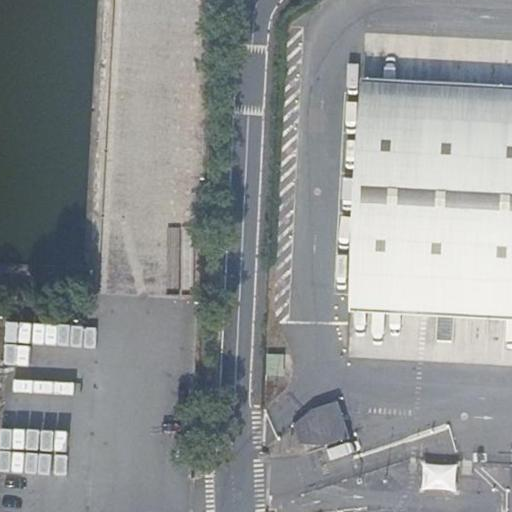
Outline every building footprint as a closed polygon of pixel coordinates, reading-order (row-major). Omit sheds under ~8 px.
[(511,97),(511,82),(365,75),(364,89),(511,97)] [(511,97),(364,89),(361,138),(353,294),(511,302),(511,97)] [(352,307),(511,315),(511,302),(353,294),(352,307)] [(269,350),(268,372),(284,373),(285,351),(269,350)] [(355,435),(343,401),(317,408),(300,425),(305,443),(326,446),(355,435)] [(425,463),(424,489),(457,491),(458,465),(425,463)]
